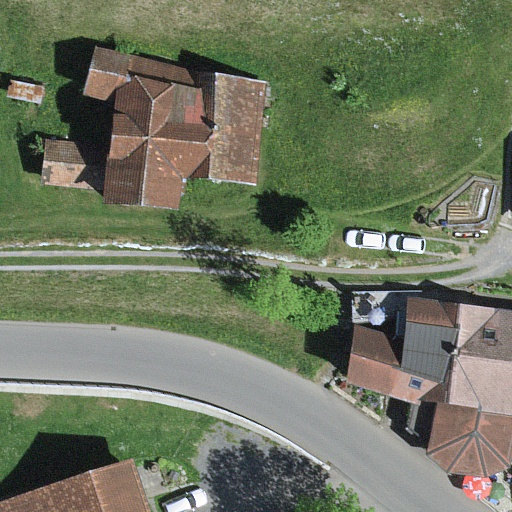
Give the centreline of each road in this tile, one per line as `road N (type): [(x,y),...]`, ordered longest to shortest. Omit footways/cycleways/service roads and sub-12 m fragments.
road 1 (track): [(0,260),(472,277),(507,248)]
road 2 (tertiary): [(0,351),(139,357),(214,371),(281,396),(368,451),(441,511)]
road 3 (track): [(368,451),(261,511)]
